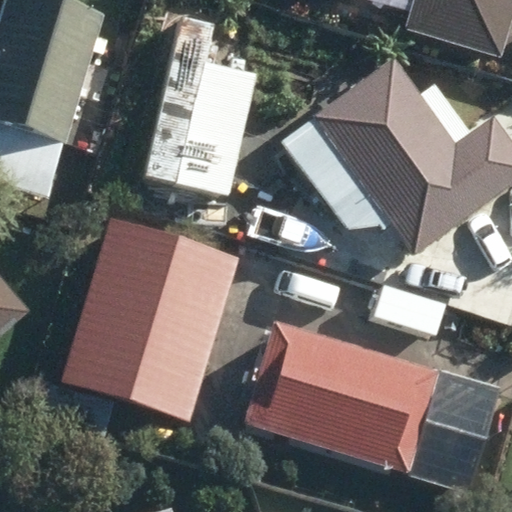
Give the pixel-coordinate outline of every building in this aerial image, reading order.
[(9,0),(0,31),(0,129),(66,149),(103,23),(29,0),(9,0)] [(161,0),(152,49),(211,61),(224,7),(191,0),(161,0)] [(511,0),(416,0),(406,34),(500,63),(511,23),(511,0)] [(316,124),(416,262),(511,191),(511,146),(495,124),(457,151),(395,66),(316,124)] [(75,123),(100,131),(107,109),(83,101),(75,123)] [(60,389),(187,429),(240,266),(113,226),(60,389)] [(0,344),(28,320),(0,287),(0,344)] [(246,432),(408,482),(440,379),(278,329),(246,432)]
